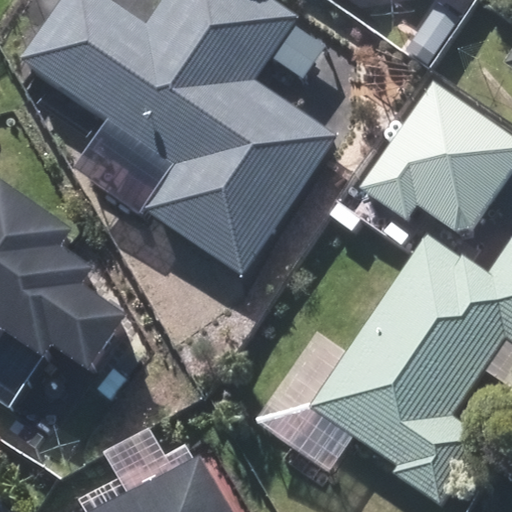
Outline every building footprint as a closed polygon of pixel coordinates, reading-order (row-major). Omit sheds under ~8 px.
[(144,224),(240,286),(332,144),(249,91),(291,27),(249,0),(165,0),(141,38),(83,0),(63,0),(15,74),(174,177),(144,224)] [(511,61),(503,75),(511,81),(511,61)] [(0,187),(0,343),(8,349),(17,336),(58,364),(63,356),(98,380),(138,322),(96,293),(106,278),(76,257),(88,240),(3,182),(0,187)] [(395,483),(436,511),(442,511),(486,449),(452,425),(505,347),(511,351),(511,249),(487,285),(429,244),(312,416),(401,476),(395,483)] [(237,511),(207,457),(110,511),(237,511)]
